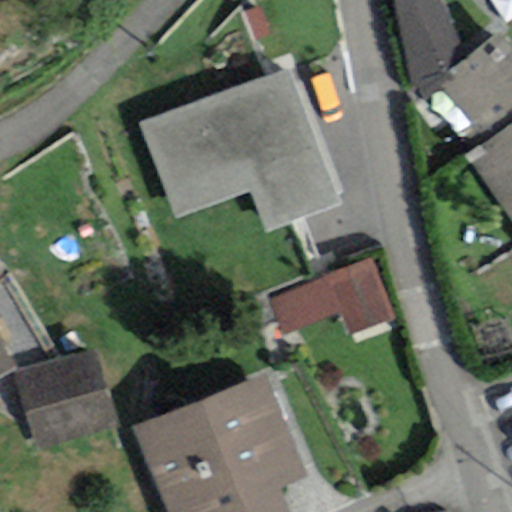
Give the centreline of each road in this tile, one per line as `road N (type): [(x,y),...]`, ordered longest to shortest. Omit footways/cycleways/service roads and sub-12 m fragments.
road 1 (residential): [(488,511),(469,467),(372,97),(358,0)]
road 2 (residential): [(171,0),(0,144)]
